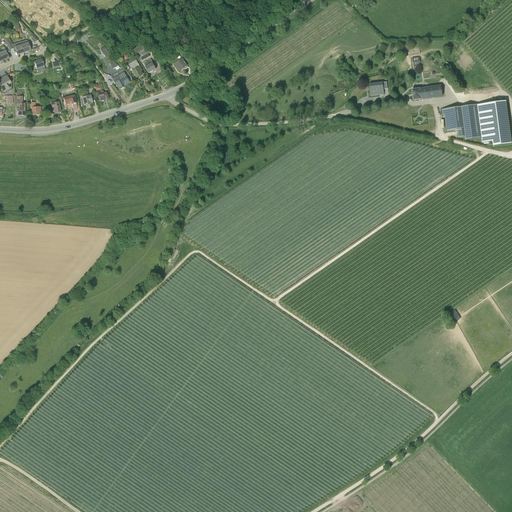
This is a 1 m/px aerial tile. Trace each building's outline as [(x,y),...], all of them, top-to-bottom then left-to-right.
[(30,51),(28,43),(27,41),(20,43),(21,46),(24,53),(30,51)] [(18,55),(24,53),(21,46),(15,48),(18,55)] [(104,46),(100,49),(106,55),(110,52),(104,46)] [(0,53),(3,60),(9,58),(4,47),(2,48),(3,52),(0,53)] [(40,68),(44,66),(42,59),(34,62),(36,69),(37,72),(41,71),(40,68)] [(182,59),(174,64),(179,72),(187,66),(182,59)] [(113,69),(118,66),(113,60),(109,62),(113,69)] [(142,70),(140,67),(136,60),(129,65),(133,71),(137,78),(143,74),(141,71),(142,70)] [(156,69),(153,63),(152,63),(150,60),(143,64),(145,67),(149,73),(156,69)] [(8,85),(11,83),(6,76),(3,77),(4,78),(0,80),(0,85),(3,92),(10,88),(8,85)] [(119,81),(119,80),(115,82),(118,87),(118,88),(120,90),(123,87),(123,86),(130,82),(126,76),(119,81)] [(384,95),(383,83),(369,85),(370,96),(384,94),(384,95)] [(96,96),(98,96),(100,102),(108,99),(106,93),(102,94),(100,85),(93,87),(94,91),(96,96)] [(442,97),(441,86),(412,90),(413,101),(442,97)] [(18,116),(25,116),(24,104),(22,104),(22,93),(16,94),(17,112),(18,112),(18,116)] [(88,96),(83,97),(82,95),(79,95),(80,98),(82,98),(84,106),(90,104),(90,103),(92,102),(90,96),(88,96)] [(61,103),(64,102),(65,105),(69,104),(68,103),(71,102),(73,110),(78,109),(74,96),(63,99),(63,97),(60,98),(61,103)] [(493,147),(511,144),(506,101),(478,105),(442,109),(443,115),(445,115),(447,132),(457,130),(458,138),(465,137),(465,140),(482,138),(483,144),(493,142),(493,147)] [(52,108),(54,108),(55,114),(61,113),(58,102),(51,104),(52,108)] [(40,107),(35,108),(35,103),(30,103),(30,109),(32,108),(32,116),(39,115),(39,111),(40,111),(40,107)]
